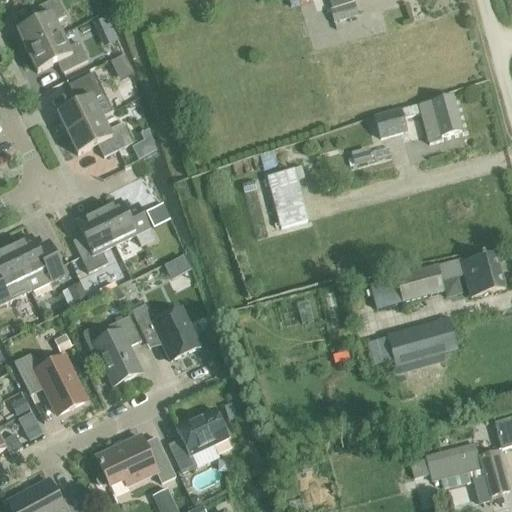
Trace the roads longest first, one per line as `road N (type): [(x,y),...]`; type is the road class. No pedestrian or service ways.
road 1 (residential): [(0,478),(210,378)]
road 2 (residential): [(0,209),(32,179),(0,96)]
